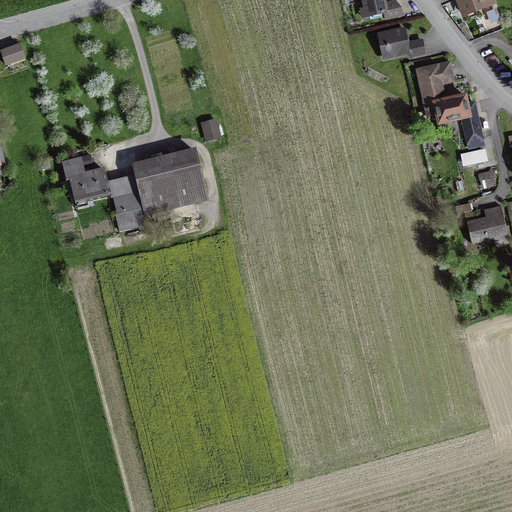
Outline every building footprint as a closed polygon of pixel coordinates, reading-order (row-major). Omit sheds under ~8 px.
[(383,0),(362,0),(364,9),(367,8),(369,17),(384,13),(385,19),(401,16),(399,8),(396,9),(395,2),(384,5),(383,0)] [(460,0),(466,14),(493,4),(492,3),(483,7),(479,0),(460,0)] [(409,58),(424,54),(421,41),(407,44),(404,31),(378,36),(383,58),(408,53),(409,58)] [(24,59),(19,45),(0,51),(6,66),(24,59)] [(461,118),(467,144),(482,140),(474,104),(466,105),(464,96),(445,100),(441,83),(452,81),(448,64),(417,71),(426,111),(428,111),(427,109),(435,107),(438,124),(461,118)] [(207,138),(218,135),(214,123),(204,126),(207,138)] [(460,157),(463,168),(487,163),(484,151),(460,157)] [(114,214),(118,231),(144,225),(140,208),(181,198),(182,204),(205,198),(193,152),(162,160),(134,167),(136,177),(109,184),(117,213),(114,214)] [(79,159),(62,163),(67,181),(69,180),(75,204),(109,195),(103,170),(84,175),(79,159)] [(456,214),(464,213),(471,245),(493,239),(495,247),(509,243),(500,207),(489,210),(491,217),(473,221),(469,204),(455,207),(456,214)]
